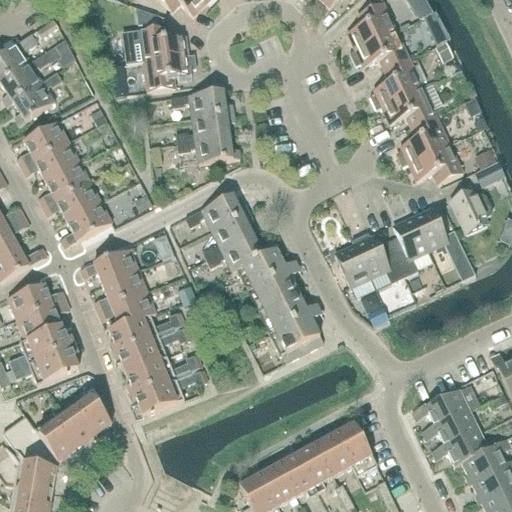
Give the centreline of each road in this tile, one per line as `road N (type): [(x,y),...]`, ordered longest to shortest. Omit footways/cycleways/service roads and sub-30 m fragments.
road 1 (residential): [(60,268),(235,181),(258,177),(275,188),(285,210)]
road 2 (residential): [(137,511),(140,473),(60,268)]
road 3 (residential): [(293,72),(315,50),(311,33),(293,12),(245,11),(220,37),(228,70),(269,80)]
road 4 (residential): [(285,210),(346,326),(395,377)]
road 5 (residential): [(395,377),(387,410),(435,511)]
road 6 (residential): [(60,268),(0,150)]
road 7 (residential): [(511,325),(395,377)]
